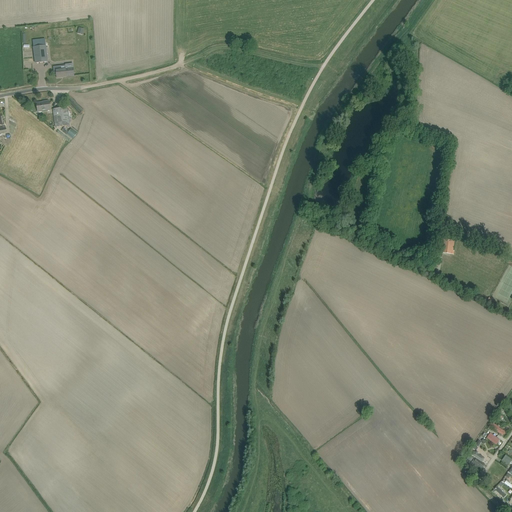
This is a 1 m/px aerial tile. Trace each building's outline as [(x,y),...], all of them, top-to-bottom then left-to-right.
[(46,46),(34,48),(36,63),(47,61),(46,46)] [(73,75),(73,68),(66,69),(65,66),(53,67),(54,70),(56,70),(56,72),(57,77),(63,76),(63,77),(67,77),(67,76),(73,75)] [(50,110),(50,106),(49,101),(45,102),(37,103),(37,108),(38,112),(50,110)] [(70,125),(68,112),(67,107),(53,109),(54,114),(56,127),(70,125)] [(73,129),(69,135),(75,140),(79,133),(73,129)] [(454,251),(453,251),(454,241),(442,239),(440,246),(442,246),(441,253),(454,255),(454,251)] [(507,431),(494,425),(492,429),(505,436),(507,431)] [(489,439),(500,447),(504,442),(492,434),(489,439)] [(476,453),(474,458),(484,463),(487,458),(476,453)] [(493,479),(499,484),(502,481),(495,476),(493,479)] [(499,497),(501,496),(505,499),(507,496),(499,488),(495,493),(499,497)]
